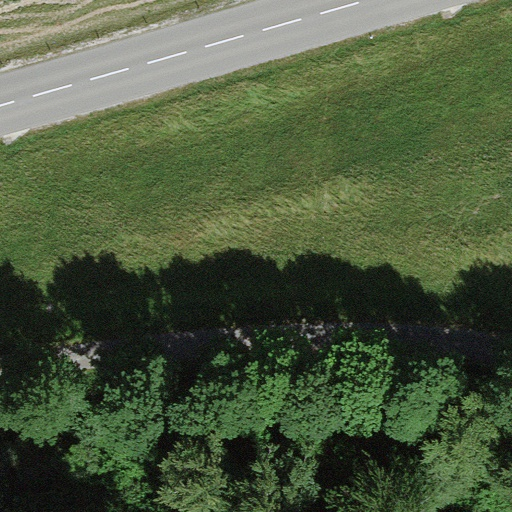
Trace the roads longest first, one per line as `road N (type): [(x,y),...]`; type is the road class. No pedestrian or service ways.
road 1 (unclassified): [(0,361),(282,337),(464,342),(511,354)]
road 2 (tertiary): [(0,100),(344,0)]
